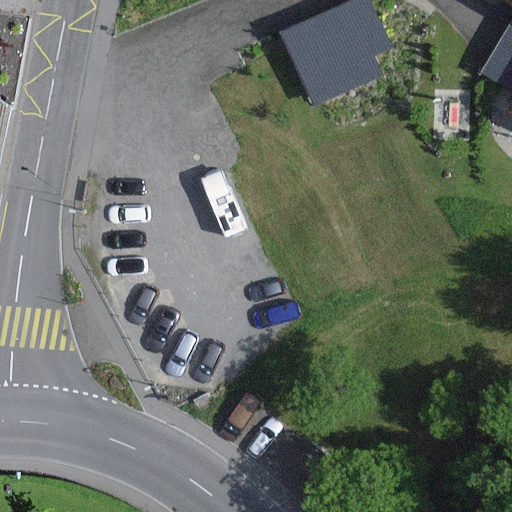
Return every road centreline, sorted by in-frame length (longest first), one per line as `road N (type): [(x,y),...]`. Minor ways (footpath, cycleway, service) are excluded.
road 1 (tertiary): [(9,421),(25,226),(69,0)]
road 2 (secondary): [(9,421),(99,433),(147,453),(229,511)]
